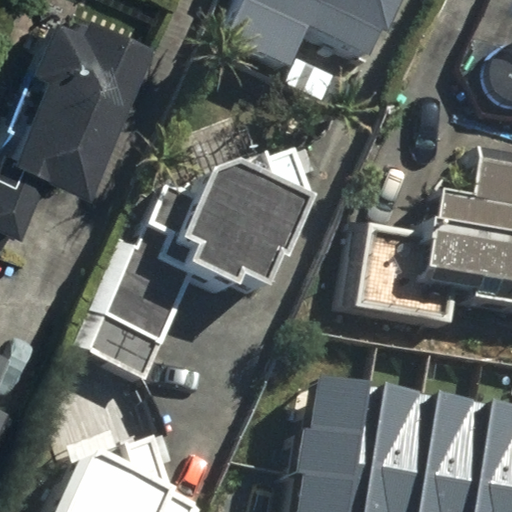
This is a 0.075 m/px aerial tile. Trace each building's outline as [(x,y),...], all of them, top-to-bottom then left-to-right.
[(226,0),(206,45),(280,78),(299,37),(370,69),(401,0),(226,0)] [(0,407),(3,401),(0,399),(0,258),(29,272),(61,201),(73,207),(149,40),(73,5),(65,21),(49,13),(21,73),(32,78),(0,148),(0,407)] [(445,322),(451,285),(511,290),(511,151),(479,147),(471,205),(432,199),(426,241),(364,232),(353,308),(445,322)] [(143,383),(189,281),(229,304),(235,290),(255,299),(296,205),(203,163),(189,195),(157,181),(134,232),(156,241),(146,262),(111,247),(66,349),(143,383)] [(180,511),(81,458),(52,511),(180,511)] [(511,511),(511,470),(474,467),(470,511),(511,511)]
